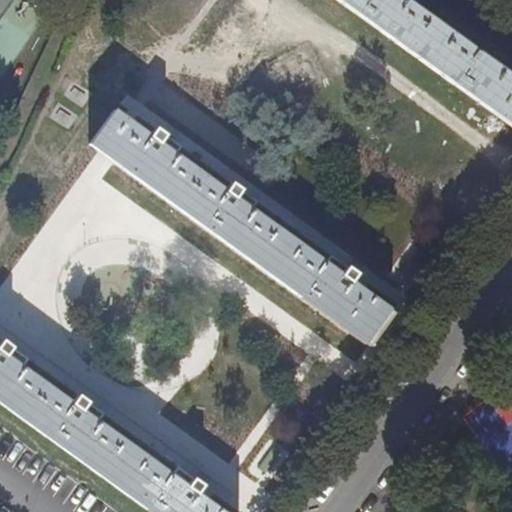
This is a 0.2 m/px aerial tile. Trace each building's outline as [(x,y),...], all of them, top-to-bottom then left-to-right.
[(215,0),(199,0),(169,42),(117,114),(128,122),(172,61),(178,53),(215,0)] [(336,0),(511,127),(511,76),(406,0),(336,0)] [(384,308),(128,122),(117,114),(111,110),(87,143),(93,148),(104,156),(359,341),(384,308)] [(0,299),(85,181),(104,156),(93,148),(75,173),(0,275),(0,299)] [(219,511),(0,353),(0,404),(149,511),(219,511)]
